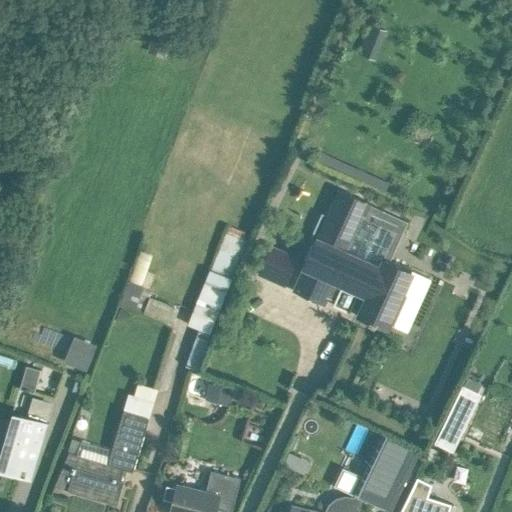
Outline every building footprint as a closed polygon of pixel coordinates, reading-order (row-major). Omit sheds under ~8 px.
[(155,31),(148,53),(166,59),(173,37),(155,31)] [(366,32),(358,51),(375,58),(383,39),(366,32)] [(307,266),(296,292),(323,304),(326,295),(336,300),(352,307),(361,311),(359,316),(369,321),(375,324),(376,323),(386,328),(388,322),(394,325),(408,294),(402,292),(412,270),(390,260),(385,258),(398,230),(403,232),(408,221),(368,203),(368,201),(341,189),(329,216),(322,213),(311,237),(315,239),(303,265),(307,266)] [(213,266),(236,274),(250,234),(227,226),(213,266)] [(269,250),(260,271),(287,283),(296,262),(269,250)] [(205,279),(187,324),(211,333),(228,288),(205,279)] [(129,281),(120,305),(125,306),(144,313),(152,289),(129,281)] [(198,330),(186,366),(201,371),(213,335),(198,330)] [(26,365),(21,380),(36,385),(41,369),(26,365)] [(77,380),(73,390),(80,392),(83,383),(77,380)] [(209,384),(205,401),(230,407),(235,390),(209,384)] [(449,449),(477,392),(463,385),(435,442),(449,449)] [(70,451),(51,493),(52,494),(56,485),(60,477),(71,480),(68,489),(70,490),(87,494),(88,491),(116,499),(115,503),(114,503),(117,504),(123,485),(127,470),(132,471),(148,417),(123,410),(111,449),(81,440),(78,453),(70,451)] [(49,422),(48,421),(13,411),(0,454),(0,469),(21,476),(22,475),(19,474),(21,467),(33,470),(32,474),(33,475),(49,422)] [(290,511),(358,511),(362,497),(390,511),(420,449),(383,432),(354,493),(353,496),(348,495),(342,495),(334,498),(329,503),(327,507),(325,511),(319,511),(292,505),(290,511)] [(289,450),(283,464),(305,473),(311,460),(289,450)] [(232,511),(237,492),(241,477),(211,470),(206,490),(177,483),(176,487),(167,484),(163,498),(173,500),(170,511),(215,511),(217,508),(232,511)] [(439,511),(425,504),(428,496),(432,484),(423,479),(417,477),(400,511),(439,511)]
